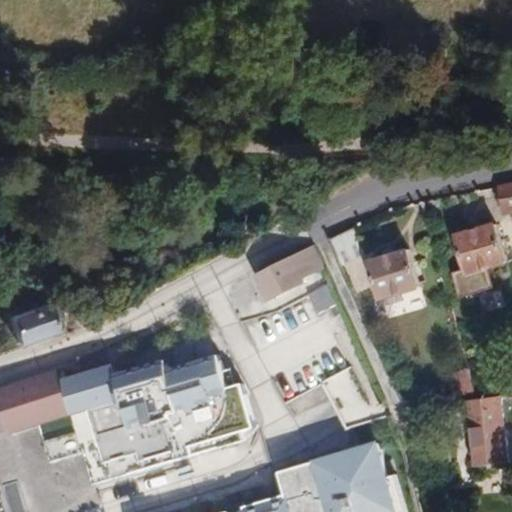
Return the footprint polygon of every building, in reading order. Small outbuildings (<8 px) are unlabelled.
[(511,212),(511,183),(499,186),(504,214),(511,212)] [(496,225),(458,236),(470,275),(507,264),(496,225)] [(328,241),(341,268),(367,256),(354,228),(328,241)] [(308,279),(326,269),(314,245),(257,275),(271,300),(309,281),(308,279)] [(409,251),(372,262),(383,300),(421,289),(409,251)] [(326,286),(306,296),(315,316),(336,306),(326,286)] [(51,303),(10,318),(18,344),(57,329),(55,319),(61,318),(57,302),(51,303)] [(0,390),(0,405),(10,435),(38,425),(50,463),(86,451),(97,483),(243,435),(240,427),(255,422),(240,379),(234,381),(228,364),(221,367),(216,351),(166,367),(163,357),(115,373),(112,364),(62,381),(59,371),(0,390)] [(349,374),(321,388),(335,415),(346,435),(390,423),(386,411),(381,413),(370,408),(352,372),(349,374)] [(466,395),(478,393),(472,373),(460,376),(466,395)] [(511,396),(502,397),(470,401),(479,466),(511,461),(506,426),(511,425),(511,396)] [(289,488),(215,511),(366,511),(399,501),(377,435),(282,466),(289,488)]
